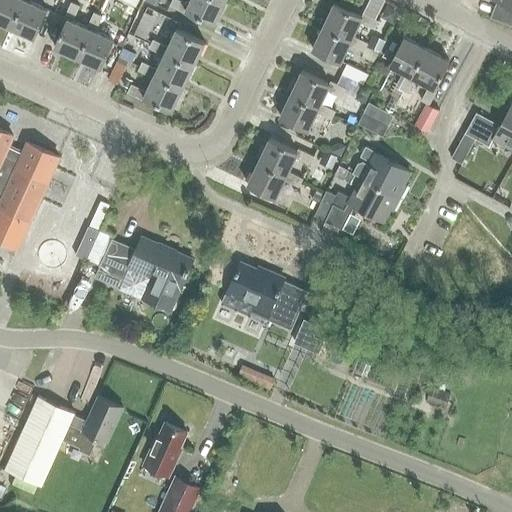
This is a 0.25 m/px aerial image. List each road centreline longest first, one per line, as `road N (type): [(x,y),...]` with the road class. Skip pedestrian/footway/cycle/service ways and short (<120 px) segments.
road 1 (unclassified): [(511,509),(109,346),(0,337)]
road 2 (residential): [(0,68),(195,152),(226,132),(290,0)]
road 3 (residential): [(407,252),(445,186),(449,106),(488,32)]
